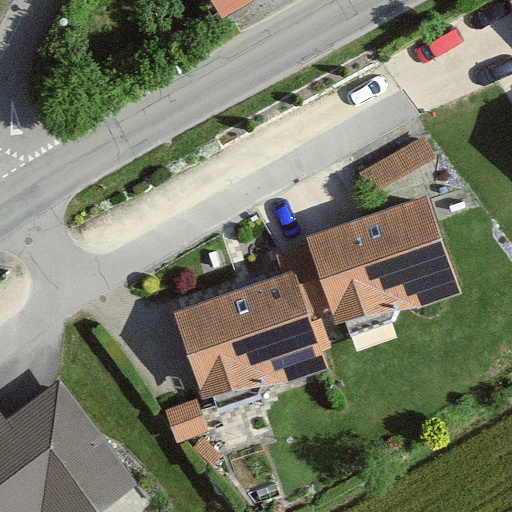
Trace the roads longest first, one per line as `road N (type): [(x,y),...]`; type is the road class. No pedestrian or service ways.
road 1 (residential): [(73,300),(448,82)]
road 2 (unclassified): [(363,0),(48,180)]
road 3 (residential): [(46,0),(5,91),(48,180)]
